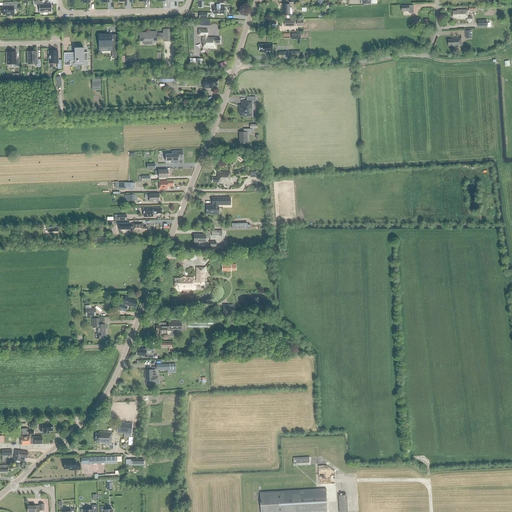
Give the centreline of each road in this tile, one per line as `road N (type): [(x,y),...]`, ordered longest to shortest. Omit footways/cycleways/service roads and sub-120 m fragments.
road 1 (tertiary): [(125,350),(235,65)]
road 2 (unclassified): [(235,65),(427,55),(436,0)]
road 3 (unknown): [(0,124),(218,115)]
road 4 (residential): [(189,0),(179,11),(67,13),(59,0)]
road 5 (unclassified): [(0,349),(125,350)]
